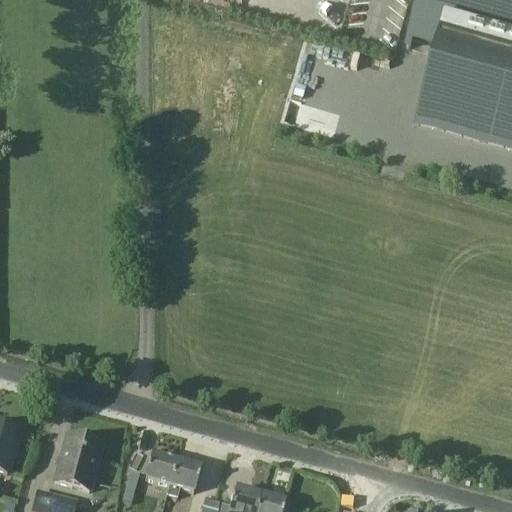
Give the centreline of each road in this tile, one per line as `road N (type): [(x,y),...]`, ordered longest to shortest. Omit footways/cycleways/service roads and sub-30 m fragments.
road 1 (residential): [(377,476),(0,372)]
road 2 (residential): [(505,511),(377,476)]
